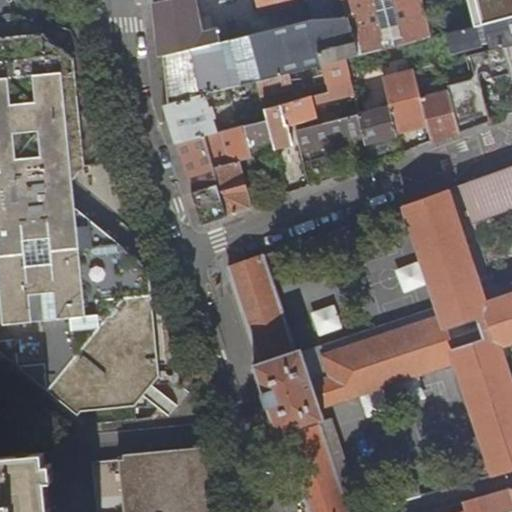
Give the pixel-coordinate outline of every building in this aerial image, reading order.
[(163,0),(156,2),(162,56),(167,54),(224,40),(220,26),(205,30),(199,0),(163,0)] [(167,54),(172,102),(231,87),(249,82),(303,68),(323,64),(342,59),(346,58),(435,35),(426,0),(310,0),(315,16),(252,33),(233,38),(224,40),(167,54)] [(260,0),(263,11),(301,3),(300,0),(260,0)] [(480,0),(472,0),(479,24),(486,22),(480,0)] [(511,0),(480,0),(486,22),(511,15),(511,0)] [(511,15),(486,22),(479,24),(450,32),(455,50),(505,37),(511,34),(511,43),(507,44),(511,62),(511,64),(511,65),(511,15)] [(230,27),(233,38),(252,33),(249,22),(230,27)] [(0,349),(79,416),(83,411),(138,405),(138,394),(151,378),(162,377),(152,268),(78,206),(75,180),(86,167),(76,59),(47,33),(0,38),(0,349)] [(342,59),(323,64),(327,80),(333,78),(346,75),(342,59)] [(303,68),(249,82),(251,91),(260,88),(262,95),(307,84),(303,68)] [(424,97),(417,69),(386,77),(393,105),(424,97)] [(167,106),(178,142),(208,134),(220,131),(216,117),(219,117),(215,106),(212,107),(211,104),(234,98),(231,87),(172,102),(166,104),(167,106)] [(446,137),(462,132),(451,90),(424,97),(429,119),(435,141),(446,137)] [(270,119),(275,141),(276,147),(294,142),(290,123),(318,115),(313,95),(267,106),(270,119)] [(398,127),(429,119),(424,97),(393,105),(391,105),(399,135),(400,134),(398,127)] [(368,143),(399,135),(391,105),(360,113),(368,143)] [(360,113),(298,129),(312,186),(343,174),(334,143),(354,138),(356,145),(362,142),(364,148),(368,146),(368,143),(360,113)] [(221,181),(230,215),(253,207),(241,161),(255,157),(253,146),(275,141),(270,119),(220,131),(208,134),(221,181)] [(178,142),(194,190),(221,181),(208,134),(178,142)] [(264,164),(273,199),(288,194),(280,160),(264,164)] [(511,166),(462,184),(475,221),(511,208),(511,166)] [(213,221),(230,215),(221,181),(194,190),(206,224),(213,221)] [(231,267),(262,362),(256,364),(279,434),(285,433),(311,511),(350,511),(320,421),(327,419),(322,404),(341,398),(459,360),(497,475),(511,470),(511,380),(501,346),(511,342),(511,294),(502,298),(497,283),(481,289),(449,189),(407,204),(441,308),(444,318),(392,335),(328,356),(328,357),(334,378),(326,380),(315,384),(305,353),(303,348),(297,350),(266,254),(231,267)] [(311,312),(317,336),(340,330),(333,306),(311,312)] [(334,378),(328,357),(328,356),(392,335),(444,318),(441,308),(305,353),(315,384),(326,380),(334,378)] [(138,394),(138,405),(162,377),(151,378),(138,394)] [(215,511),(209,452),(95,461),(99,511),(53,511),(48,450),(4,454),(9,511),(0,511),(0,504),(0,511),(215,511)] [(446,511),(445,508),(440,509),(440,511),(511,511),(511,489),(466,502),(469,511),(465,511),(446,511)] [(356,503),(359,511),(368,511),(393,505),(389,493),(356,503)]
